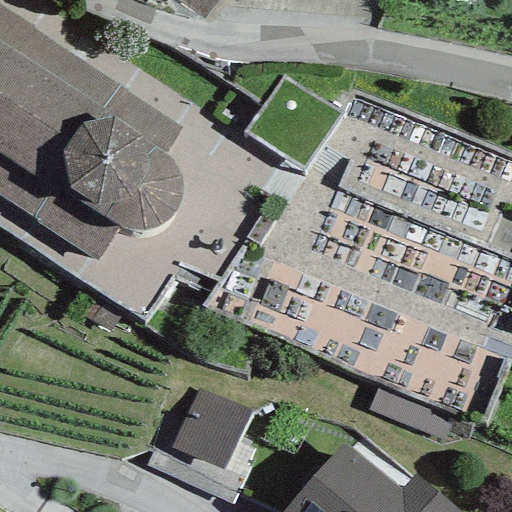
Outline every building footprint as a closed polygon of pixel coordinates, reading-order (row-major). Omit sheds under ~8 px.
[(217,0),(173,0),(203,20),(217,0)] [(0,198),(96,262),(117,228),(129,232),(141,231),(151,229),(163,225),(171,219),(178,209),(182,197),(183,187),(181,174),(175,164),(164,154),(180,128),(0,6),(0,198)] [(342,120),(281,79),(241,140),(303,180),(342,120)] [(223,471),(251,412),(198,388),(171,447),(223,471)] [(444,443),(453,420),(375,388),(366,411),(444,443)] [(455,511),(415,476),(401,492),(343,444),(284,511),(455,511)]
